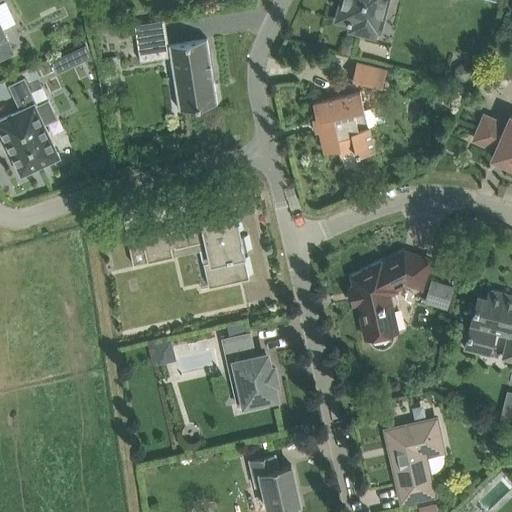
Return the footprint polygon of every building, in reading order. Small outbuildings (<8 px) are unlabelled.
[(0,0),(0,54),(13,48),(0,21),(0,0)] [(341,0),(336,20),(351,24),(350,30),(375,36),(377,30),(380,31),(388,0),(341,0)] [(161,20),(135,24),(136,32),(139,49),(165,44),(161,20)] [(208,38),(169,44),(171,56),(179,109),(218,103),(208,38)] [(68,53),(74,65),(92,56),(87,44),(68,53)] [(387,69),(357,61),(353,79),(383,86),(387,69)] [(456,67),(454,74),(457,80),(464,82),(470,78),(472,72),(468,66),(462,64),(456,67)] [(0,118),(0,127),(22,174),(60,156),(45,123),(57,118),(48,99),(36,105),(35,103),(37,103),(25,78),(10,85),(22,108),(0,118)] [(314,101),(318,119),(322,118),(324,129),(320,130),(325,151),(339,148),(341,154),(357,150),(357,154),(375,149),(370,125),(366,126),(362,109),(365,108),(361,91),(314,101)] [(485,115),(475,138),(497,148),(493,157),(511,164),(511,115),(507,124),(485,115)] [(174,138),(166,140),(168,150),(176,148),(174,138)] [(168,230),(142,235),(148,261),(174,255),(172,246),(175,245),(175,247),(207,240),(212,261),(204,262),(210,286),(250,277),(244,251),(248,250),(245,235),(240,236),(236,215),(204,222),(203,217),(180,222),(181,227),(171,229),(172,230),(168,231),(168,230)] [(366,337),(370,336),(393,331),(398,330),(395,316),(392,306),(395,305),(397,302),(398,299),(397,296),(395,290),(396,290),(396,288),(408,282),(422,286),(431,259),(405,251),(382,262),(381,261),(352,276),(366,337)] [(436,273),(447,277),(451,266),(439,262),(436,273)] [(448,309),(455,286),(431,279),(424,301),(448,309)] [(510,334),(503,358),(511,360),(511,299),(507,298),(508,294),(490,289),(487,298),(478,295),(464,349),(490,355),(497,331),(510,334)] [(230,336),(248,332),(245,320),(227,324),(230,336)] [(254,345),(251,332),(248,332),(230,336),(223,338),(238,405),(248,402),(249,406),(263,403),(262,399),(276,395),(273,382),(277,381),(273,367),(270,368),(267,354),(253,357),(251,346),(254,345)] [(155,362),(175,357),(169,335),(149,340),(155,362)] [(511,407),(504,406),(500,422),(511,424),(511,407)] [(437,418),(387,429),(403,501),(434,494),(425,454),(444,450),(437,418)] [(274,453),(251,459),(257,486),(264,484),(269,510),(273,510),(274,511),(298,511),(297,504),(301,503),(292,464),(278,467),(274,453)] [(438,511),(437,502),(420,506),(420,511),(438,511)]
